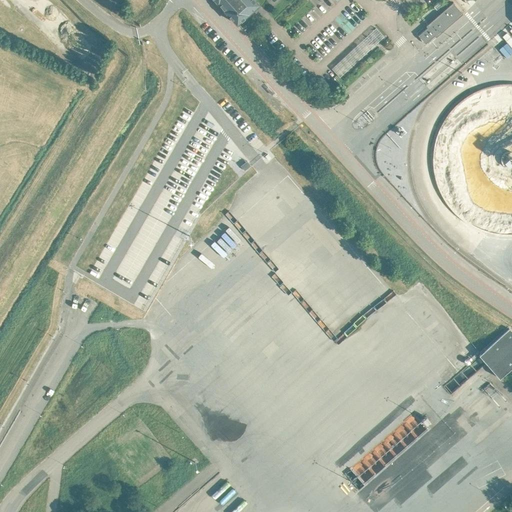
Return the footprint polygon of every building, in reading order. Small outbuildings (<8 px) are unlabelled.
[(214,0),(237,24),(238,23),(259,4),(255,0),(214,0)] [(356,12),(361,9),(356,1),(351,4),(356,12)] [(427,28),(418,35),(425,44),(434,36),(436,38),(463,14),(453,3),(426,26),(427,28)] [(379,26),(338,68),(347,77),(388,35),(379,26)] [(327,45),(330,50),(336,47),(333,42),(327,45)] [(511,88),(509,88),(503,88),(494,89),(488,91),(480,93),(472,97),(466,100),(459,105),(453,110),(447,116),(442,123),(438,130),(435,136),(432,144),(431,151),(429,158),(429,166),(429,174),(430,182),(432,189),(435,197),(437,202),(441,209),(446,217),(451,222),(456,227),(463,232),(470,237),(478,241),(485,243),(493,245),(500,246),(507,246),(511,246),(511,88)] [(220,190),(231,177),(223,170),(212,183),(220,190)] [(508,378),(511,374),(511,331),(487,354),(508,378)] [(352,472),(364,489),(369,485),(357,468),(352,472)]
